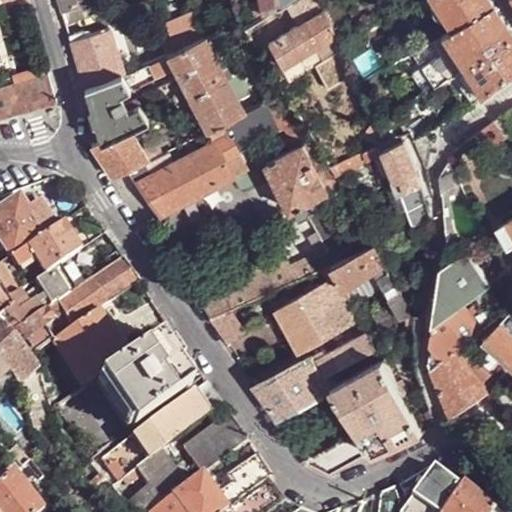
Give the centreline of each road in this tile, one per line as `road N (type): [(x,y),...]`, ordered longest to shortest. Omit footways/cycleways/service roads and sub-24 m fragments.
road 1 (residential): [(61,140),(300,478),(319,487),(376,476)]
road 2 (residential): [(61,140),(65,95),(38,0)]
